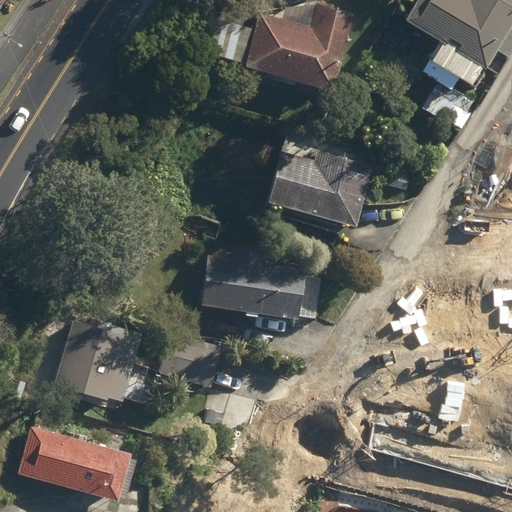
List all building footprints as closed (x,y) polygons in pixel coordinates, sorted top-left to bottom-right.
[(422,73),(452,92),(464,73),(474,80),(482,66),(487,69),(497,52),(510,60),(511,57),(511,0),(417,0),(406,20),(441,41),(422,73)] [(295,82),(333,93),(355,16),(317,5),(285,9),(281,21),(260,15),(245,68),(262,72),(261,77),(294,87),(295,82)] [(194,51),(243,65),(253,28),(204,16),(194,51)] [(396,70),(407,77),(412,69),(400,62),(396,70)] [(445,118),(461,129),(471,114),(454,104),(445,118)] [(406,158),(422,165),(429,150),(413,143),(406,158)] [(268,203),(356,227),(374,167),(317,152),(315,162),(282,153),(268,203)] [(511,242),(478,235),(465,289),(511,299),(511,242)] [(258,314),(298,320),(298,317),(315,320),(321,279),(305,276),(306,271),(265,265),(267,254),(234,249),(233,260),(209,256),(201,305),(246,312),(245,316),(257,318),(258,314)] [(511,306),(472,298),(463,335),(511,345),(511,306)] [(107,398),(122,402),(142,334),(136,332),(138,323),(92,310),(88,325),(74,321),(55,386),(107,401),(107,398)] [(158,374),(211,390),(223,348),(170,333),(158,374)] [(511,380),(492,370),(470,412),(511,434),(511,380)] [(17,476),(118,503),(119,499),(126,500),(137,458),(129,456),(130,453),(30,427),(17,476)]
